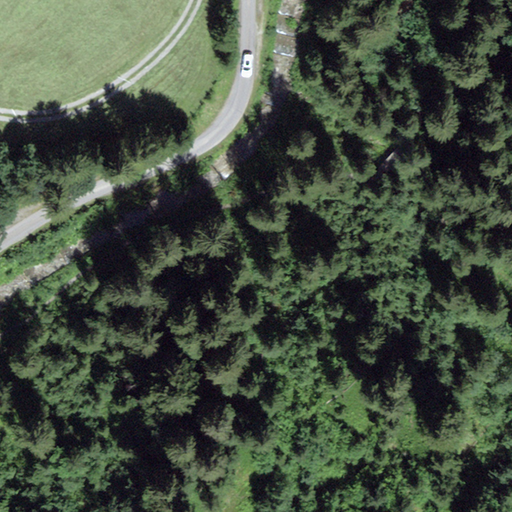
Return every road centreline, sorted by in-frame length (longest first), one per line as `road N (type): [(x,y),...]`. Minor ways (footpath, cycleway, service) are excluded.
road 1 (track): [(0,450),(168,332),(284,326),(358,231),(358,122),(412,36),(511,45)]
road 2 (unclassified): [(249,0),(244,93),(216,133),(0,243)]
road 3 (track): [(195,0),(159,58),(81,108),(21,124),(0,119)]
